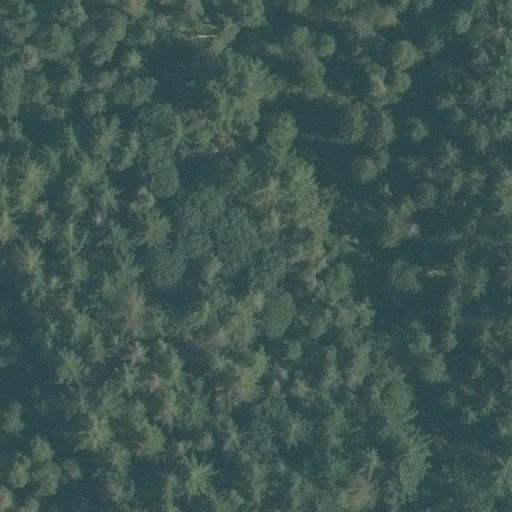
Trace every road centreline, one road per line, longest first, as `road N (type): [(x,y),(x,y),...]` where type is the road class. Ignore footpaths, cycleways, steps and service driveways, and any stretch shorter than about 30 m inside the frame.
road 1 (track): [(243,0),(459,511)]
road 2 (track): [(263,50),(0,165)]
